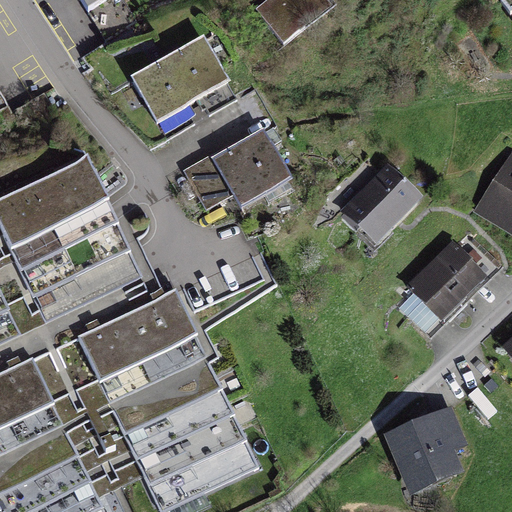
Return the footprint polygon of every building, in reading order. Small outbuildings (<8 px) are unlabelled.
[(82,0),(109,44),(141,25),(125,0),(82,0)] [(333,0),(275,0),(263,10),(292,47),(341,9),(333,0)] [(211,36),(173,57),(200,105),(237,84),(211,36)] [(173,57),(136,78),(162,126),(200,105),(173,57)] [(297,182),(269,132),(219,160),(247,210),(297,182)] [(511,162),(478,216),(511,237),(511,162)] [(231,210),(211,165),(189,176),(210,220),(231,210)] [(385,250),(432,204),(393,165),(347,210),(385,250)] [(0,210),(0,214),(51,323),(148,278),(95,166),(0,210)] [(432,343),(500,276),(466,241),(397,309),(432,343)] [(0,350),(27,338),(0,279),(0,350)] [(80,341),(163,511),(172,511),(261,469),(176,295),(80,341)] [(0,507),(2,511),(104,511),(35,367),(0,383),(0,507)] [(455,412),(388,440),(413,500),(469,477),(460,455),(471,451),(455,412)]
